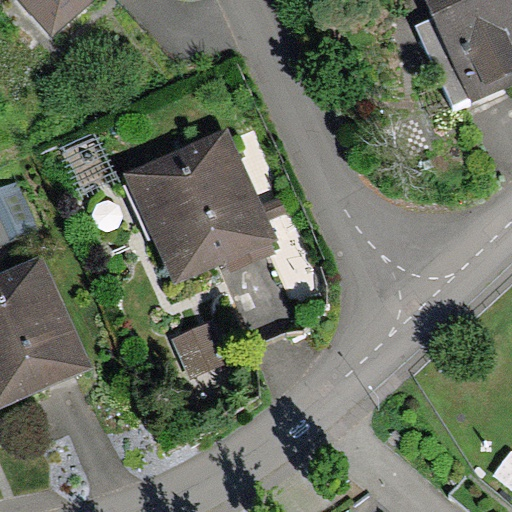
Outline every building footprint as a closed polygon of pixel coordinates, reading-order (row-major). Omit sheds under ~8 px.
[(101,0),(13,0),(52,43),(101,0)] [(511,0),(423,0),(434,22),(418,29),(456,113),(469,107),(471,112),(511,93),(511,0)] [(230,134),(125,180),(174,292),(279,247),(230,134)] [(0,191),(0,251),(41,233),(18,183),(0,191)] [(246,324),(294,302),(272,253),(224,274),(246,324)] [(42,261),(0,280),(0,417),(94,376),(42,261)] [(172,343),(190,383),(231,365),(213,325),(172,343)]
